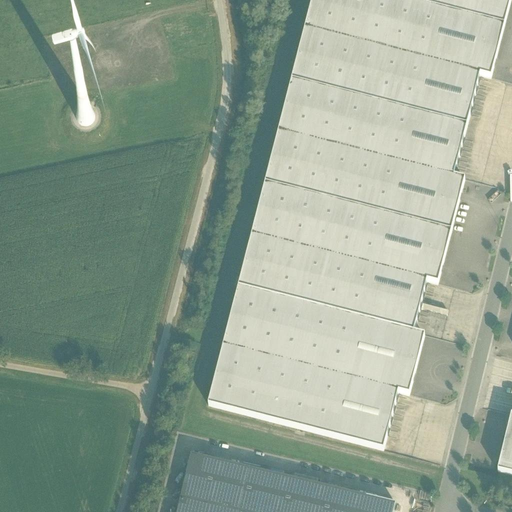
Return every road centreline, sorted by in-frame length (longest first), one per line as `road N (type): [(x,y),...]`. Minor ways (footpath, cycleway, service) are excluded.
road 1 (unclassified): [(216,0),(228,101),(150,393)]
road 2 (unclassified): [(511,228),(443,507)]
road 3 (unclassified): [(0,365),(150,393)]
road 4 (unclassified): [(150,393),(120,511)]
